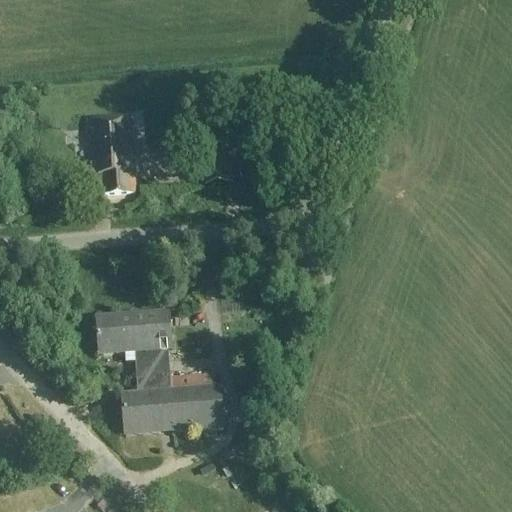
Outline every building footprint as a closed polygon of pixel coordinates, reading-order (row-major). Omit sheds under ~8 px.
[(128,117),(88,120),(89,129),(94,129),(95,143),(90,143),(91,165),(96,164),(97,176),(92,176),(93,198),(134,195),(128,117)] [(199,150),(204,192),(232,190),(228,148),(199,150)] [(238,162),(241,185),(281,180),(278,157),(238,162)] [(312,284),(302,284),(302,294),(312,294),(312,284)] [(168,314),(95,320),(98,357),(134,354),(137,395),(121,396),(124,438),(222,430),(218,388),(171,392),(168,351),(171,351),(168,314)]
